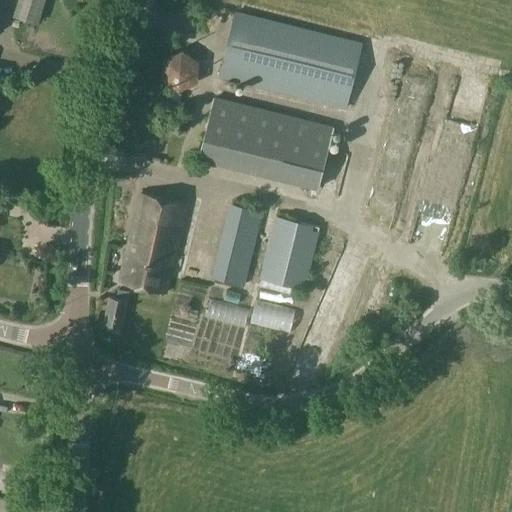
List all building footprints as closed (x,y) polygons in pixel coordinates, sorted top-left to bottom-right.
[(43,0),(19,0),(14,16),(37,22),(43,0)] [(235,10),(218,76),(346,108),(362,42),(235,10)] [(162,40),(161,87),(191,88),(192,41),(162,40)] [(390,97),(394,71),(378,69),(374,95),(390,97)] [(214,95),(198,157),(318,188),(334,125),(214,95)] [(187,126),(188,101),(154,99),(153,125),(187,126)] [(433,248),(448,194),(420,186),(404,240),(433,248)] [(139,193),(119,280),(164,291),(185,204),(139,193)] [(261,210),(230,203),(212,277),(246,285),(261,210)] [(319,227),(276,215),(261,278),(304,289),(319,227)] [(323,287),(319,296),(337,302),(340,293),(323,287)] [(118,289),(117,296),(108,295),(103,324),(114,327),(113,332),(121,333),(129,291),(118,289)] [(236,322),(240,302),(203,293),(198,313),(236,322)]
